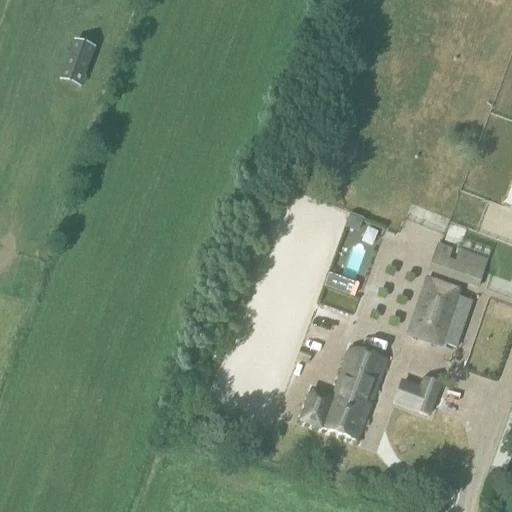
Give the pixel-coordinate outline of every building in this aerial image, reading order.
[(452,249),(437,243),(427,273),(478,289),(487,260),(458,251),(455,261),(449,259),(452,249)] [(427,279),(407,338),(442,349),(444,344),(456,348),(472,302),(460,298),(463,291),(427,279)] [(333,395),(312,388),(300,424),(358,443),(388,361),(350,347),(333,395)] [(298,361),(308,364),(312,353),(302,350),(298,361)] [(405,387),(398,407),(428,418),(439,386),(426,382),(422,393),(405,387)]
